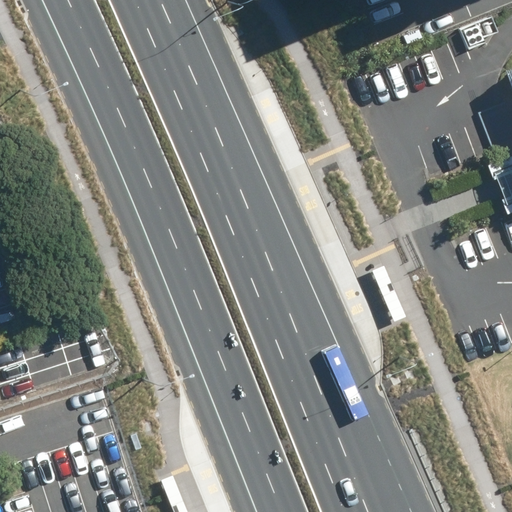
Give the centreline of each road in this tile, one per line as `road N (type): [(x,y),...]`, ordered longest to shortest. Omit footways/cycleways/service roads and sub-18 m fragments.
road 1 (primary): [(273,511),(58,0)]
road 2 (primary): [(164,0),(373,511)]
